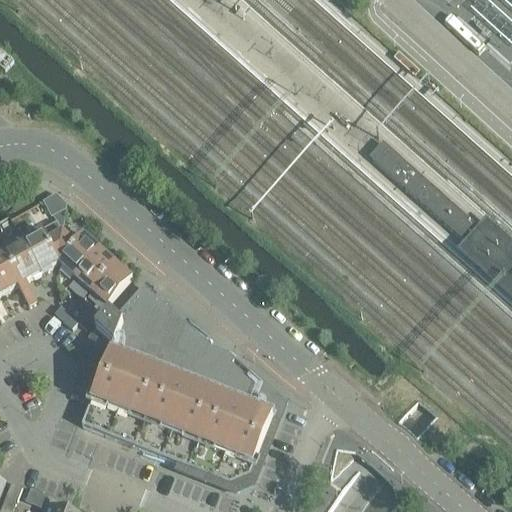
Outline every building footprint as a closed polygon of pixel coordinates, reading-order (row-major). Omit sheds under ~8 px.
[(0,54),(0,69),(2,70),(5,74),(14,64),(1,53),(0,54)] [(376,166),(461,242),(453,252),(511,304),(511,242),(483,218),(475,227),(386,148),(372,163),(376,166)] [(57,225),(60,231),(63,229),(66,212),(53,219),(57,225)] [(42,233),(23,244),(41,276),(59,266),(62,235),(57,225),(42,233)] [(62,235),(59,266),(75,280),(99,252),(83,237),(75,246),(62,235)] [(23,244),(4,254),(22,287),(26,285),(41,276),(23,244)] [(99,252),(75,280),(91,294),(116,266),(99,252)] [(4,254),(0,256),(0,291),(3,298),(18,289),(22,287),(4,254)] [(116,266),(91,294),(108,309),(133,281),(116,266)] [(113,319),(110,316),(88,341),(100,351),(103,347),(113,350),(82,430),(234,490),(249,483),(281,403),(232,360),(241,350),(162,280),(160,279),(159,278),(157,278),(155,277),(154,277),(152,278),(150,278),(149,279),(147,280),(146,281),(113,319)] [(22,287),(18,289),(23,299),(31,294),(26,285),(22,287)] [(31,294),(23,299),(29,308),(33,306),(36,304),(31,294)] [(64,325),(70,318),(61,310),(55,317),(64,325)] [(72,333),(79,326),(70,318),(64,325),(72,333)] [(418,402),(396,426),(398,427),(399,426),(418,405),(419,403),(418,402)] [(437,419),(419,403),(418,405),(436,420),(437,419)] [(417,441),(415,443),(417,444),(438,420),(437,419),(436,420),(417,441)] [(399,426),(398,427),(415,443),(417,441),(399,426)] [(331,483),(331,482),(337,453),(355,456),(364,464),(365,463),(356,455),(336,451),(330,483),(331,483)] [(383,481),(384,480),(365,463),(364,464),(383,481)] [(330,511),(337,503),(359,473),(358,471),(350,483),(329,511),(328,511),(330,511)] [(393,511),(400,506),(393,488),(384,480),(383,481),(392,489),(397,506),(390,511),(393,511)] [(0,511),(13,511),(22,491),(11,486),(0,511)]
